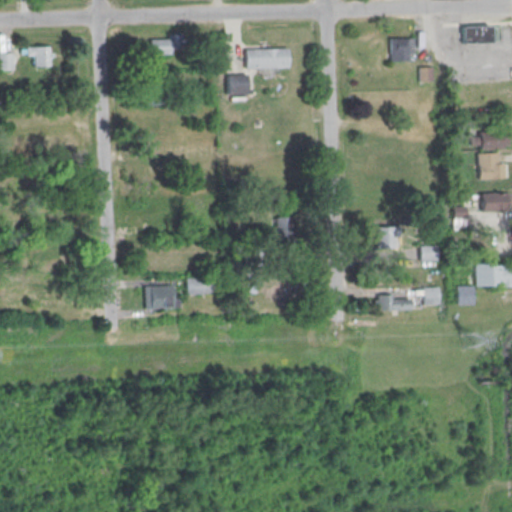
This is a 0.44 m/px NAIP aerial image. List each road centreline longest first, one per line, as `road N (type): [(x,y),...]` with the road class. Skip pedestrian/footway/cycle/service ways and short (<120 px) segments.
road 1 (residential): [(511,3),(0,19)]
road 2 (residential): [(95,0),(108,332)]
road 3 (residential): [(322,0),(333,322)]
